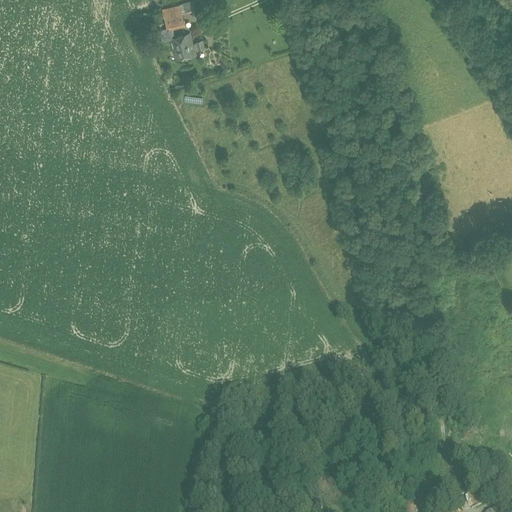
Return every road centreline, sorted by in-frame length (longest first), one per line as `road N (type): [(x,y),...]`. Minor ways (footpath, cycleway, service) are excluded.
road 1 (track): [(337,0),(441,385),(441,440),(487,475)]
road 2 (unclassified): [(511,105),(440,0)]
